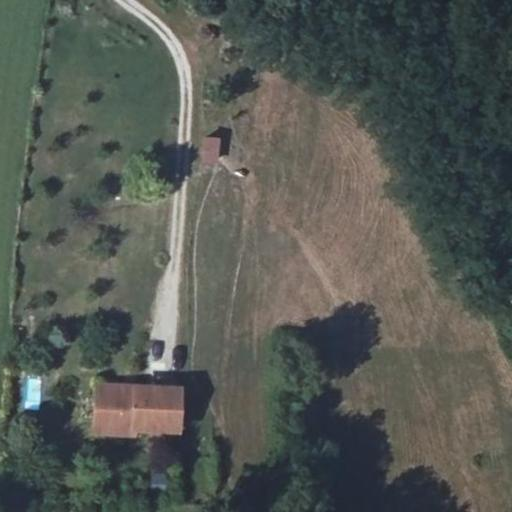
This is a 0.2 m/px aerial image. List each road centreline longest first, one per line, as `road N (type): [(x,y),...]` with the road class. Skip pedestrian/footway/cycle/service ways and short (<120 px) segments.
road 1 (track): [(256,0),(439,71),(511,242)]
road 2 (track): [(126,0),(174,52),(185,125),(178,262),(163,351)]
